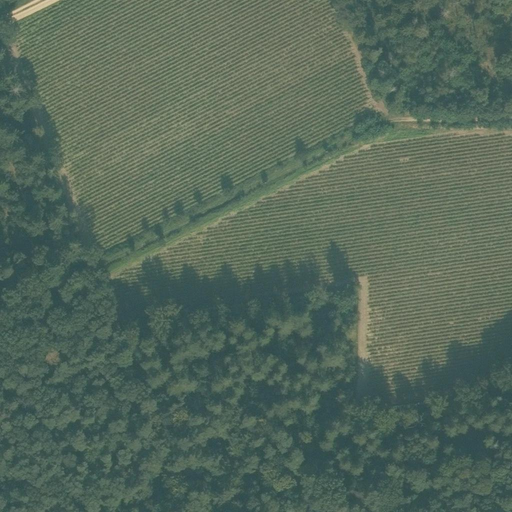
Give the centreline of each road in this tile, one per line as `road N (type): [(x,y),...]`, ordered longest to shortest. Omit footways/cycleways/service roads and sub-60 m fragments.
road 1 (track): [(0,314),(389,118)]
road 2 (track): [(389,118),(511,119)]
